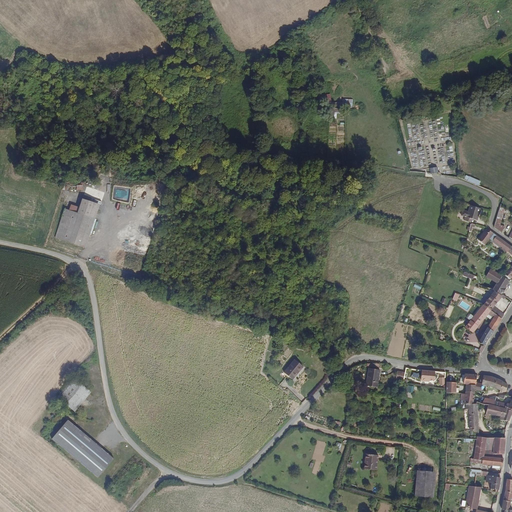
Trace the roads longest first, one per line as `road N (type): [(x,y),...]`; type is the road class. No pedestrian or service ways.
road 1 (unclassified): [(481,371),(358,358),(241,472),(212,482),(180,477),(146,457),(114,417),(82,266),(0,242)]
road 2 (unknown): [(423,456),(404,443),(296,417)]
